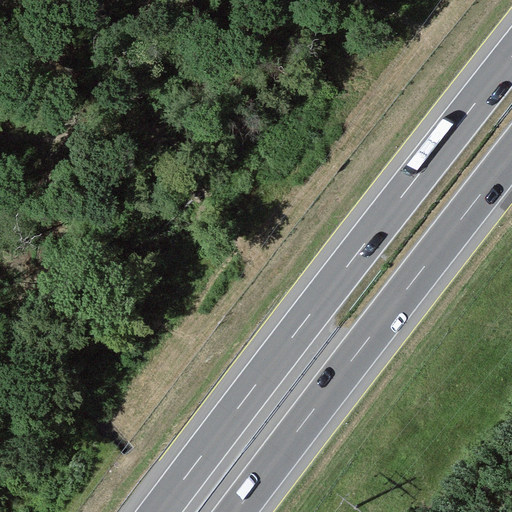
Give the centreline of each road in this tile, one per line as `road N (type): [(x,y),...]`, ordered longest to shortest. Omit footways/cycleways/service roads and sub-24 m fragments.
road 1 (motorway): [(511,57),(159,511)]
road 2 (motorway): [(236,511),(511,156)]
